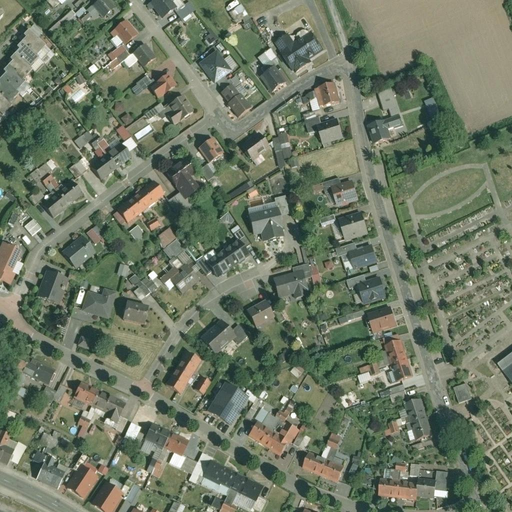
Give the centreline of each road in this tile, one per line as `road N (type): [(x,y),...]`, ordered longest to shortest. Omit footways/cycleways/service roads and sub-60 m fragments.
road 1 (residential): [(481,505),(373,192),(348,62)]
road 2 (residential): [(11,310),(38,253),(216,114)]
road 3 (residential): [(370,511),(287,480),(141,391)]
road 4 (residential): [(141,391),(195,313),(259,273)]
road 5 (residential): [(141,391),(41,342),(11,310)]
road 6 (residential): [(348,62),(312,77),(241,128),(216,114)]
road 7 (residential): [(216,114),(129,0)]
